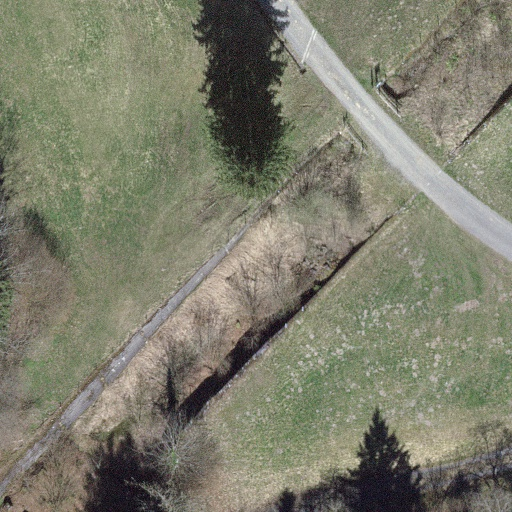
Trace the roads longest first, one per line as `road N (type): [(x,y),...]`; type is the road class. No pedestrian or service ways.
road 1 (track): [(511,238),(453,210),(264,0)]
road 2 (track): [(333,511),(511,465)]
